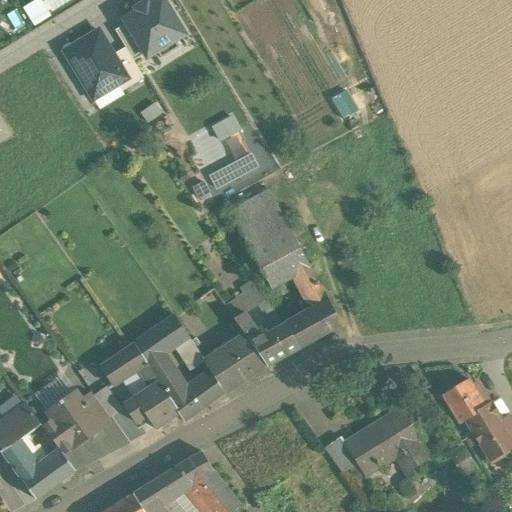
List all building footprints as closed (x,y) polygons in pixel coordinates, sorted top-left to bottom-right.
[(42,0),(37,0),(26,8),(36,23),(51,13),(42,0)] [(125,21),(127,24),(145,55),(147,58),(157,52),(161,59),(181,48),(176,41),(185,35),(163,0),(159,0),(149,7),(147,3),(136,10),(138,13),(125,21)] [(134,61),(145,55),(127,24),(115,31),(126,48),(134,61)] [(100,33),(67,52),(94,99),(117,86),(127,80),(113,56),(100,33)] [(144,78),(126,48),(113,56),(127,80),(117,86),(122,91),(144,78)] [(232,118),(214,128),(221,140),(239,130),(232,118)] [(251,155),(231,165),(238,178),(257,167),(251,155)] [(218,189),(238,178),(231,165),(211,177),(218,189)] [(269,190),(229,211),(245,240),(285,218),(269,190)] [(285,218),(245,240),(253,254),(261,269),(301,248),(285,218)] [(301,248),(261,269),(262,270),(271,288),(295,275),(311,267),(301,248)] [(253,254),(245,259),(253,274),(262,270),(261,269),(253,254)] [(311,267),(295,275),(310,303),(326,295),(311,267)] [(266,289),(260,294),(265,301),(268,305),(275,300),(266,289)] [(313,309),(287,324),(299,349),(342,325),(326,295),(310,303),(313,309)] [(268,305),(265,301),(258,306),(267,319),(274,313),(268,305)] [(242,308),(236,312),(239,316),(245,312),(242,308)] [(260,333),(245,312),(239,316),(235,319),(247,336),(249,340),(260,333)] [(176,318),(135,345),(147,365),(158,381),(173,371),(162,354),(188,337),(176,318)] [(284,326),(271,333),(268,329),(260,333),(249,340),(268,367),(299,349),(287,324),(284,326)] [(247,336),(214,356),(205,363),(212,373),(213,374),(225,394),(268,367),(249,340),(247,336)] [(132,347),(100,368),(112,388),(137,371),(147,365),(135,345),(132,347)] [(158,381),(147,365),(137,371),(150,390),(160,384),(158,381)] [(173,371),(158,381),(160,384),(180,414),(185,422),(225,394),(213,374),(212,373),(185,391),(173,371)] [(467,379),(442,395),(461,424),(475,415),(491,405),(486,397),(486,396),(480,386),(474,390),(467,379)] [(150,390),(135,400),(145,416),(146,417),(155,429),(180,414),(160,384),(150,390)] [(120,412),(104,390),(94,397),(110,419),(120,412)] [(78,396),(76,393),(64,401),(63,402),(62,400),(60,402),(61,404),(59,404),(48,413),(50,416),(54,421),(73,447),(72,447),(73,448),(101,428),(100,427),(81,401),(82,400),(78,396)] [(94,397),(91,393),(82,400),(81,401),(100,427),(110,419),(94,397)] [(145,416),(135,400),(123,408),(134,424),(145,416)] [(38,470),(17,442),(26,436),(40,426),(42,425),(26,405),(0,424),(0,445),(3,450),(1,452),(36,500),(76,471),(63,454),(62,452),(60,453),(61,454),(48,463),(48,462),(38,470)] [(491,405),(475,415),(481,424),(473,429),(481,442),(478,444),(490,464),(504,455),(502,451),(511,444),(511,437),(500,419),(491,405)] [(345,444),(344,445),(355,464),(363,477),(378,468),(380,470),(383,468),(382,465),(403,452),(416,474),(433,463),(420,442),(424,439),(404,407),(388,417),(388,418),(345,444)] [(511,416),(510,413),(500,419),(511,437),(511,416)] [(54,421),(44,428),(62,452),(63,454),(72,447),(73,447),(54,421)] [(36,451),(26,436),(17,442),(38,470),(48,462),(39,449),(36,451)] [(340,437),(324,449),(342,473),(355,464),(344,445),(345,444),(340,437)] [(212,470),(202,452),(191,458),(202,475),(212,470)] [(191,458),(177,467),(185,481),(189,485),(208,511),(210,511),(232,511),(239,505),(212,470),(202,475),(191,458)] [(133,494),(133,495),(144,511),(163,511),(159,504),(189,485),(185,481),(177,467),(133,494)] [(133,494),(104,511),(144,511),(133,495),(133,494)]
